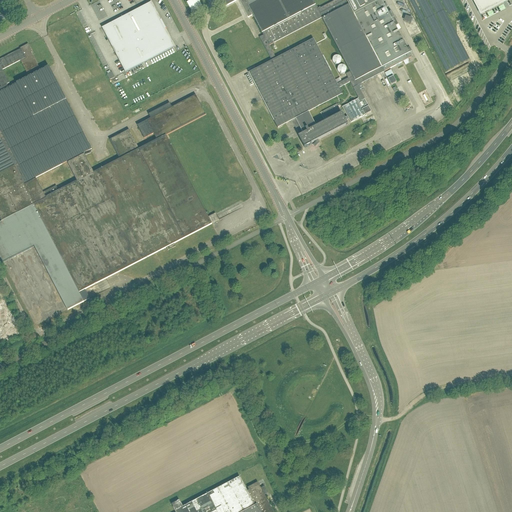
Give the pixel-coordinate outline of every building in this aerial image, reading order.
[(198,0),(193,0),(187,3),(194,17),(204,11),(198,0)] [(346,122),(349,120),(351,123),(357,120),(364,116),(371,112),(365,100),(357,86),(384,72),(384,73),(385,72),(384,72),(412,57),(409,53),(398,31),(389,13),(381,0),(337,0),(320,9),(320,8),(317,9),(312,0),(222,0),(226,7),(238,0),(248,18),(253,16),(264,36),(260,38),(262,41),(257,44),(247,26),(228,37),(239,57),(255,49),(254,47),(263,43),(268,53),(266,54),(267,57),(269,55),(272,61),(249,73),(277,127),(292,120),(300,136),(299,136),(305,147),(348,125),(346,122)] [(472,0),(473,0),(481,14),(507,0),(472,0)] [(161,20),(151,3),(129,14),(120,19),(102,28),(126,73),(170,50),(175,47),(165,30),(166,29),(161,20)] [(391,11),(389,13),(398,31),(401,29),(391,11)] [(0,258),(36,327),(84,302),(91,298),(87,289),(166,248),(168,251),(176,247),(174,244),(212,224),(211,223),(219,219),(215,213),(208,216),(166,136),(206,115),(196,96),(172,108),(170,104),(149,115),(151,119),(138,126),(144,139),(154,134),(157,140),(139,149),(129,129),(109,140),(120,160),(94,173),(84,155),(83,154),(92,149),(49,67),(41,71),(32,53),(33,52),(28,44),(21,48),(21,50),(0,60),(0,258)] [(69,70),(75,83),(103,71),(99,62),(98,62),(91,44),(62,56),(66,66),(81,59),(85,58),(87,62),(82,64),(83,65),(69,70)] [(245,76),(250,86),(254,84),(249,74),(245,76)] [(107,77),(79,89),(83,99),(111,86),(107,77)] [(396,83),(393,77),(388,79),(391,86),(396,83)] [(117,97),(89,110),(94,121),(122,109),(117,97)] [(175,511),(273,511),(258,482),(248,487),(249,490),(247,491),(240,477),(183,507),(179,500),(171,504),(175,511)]
